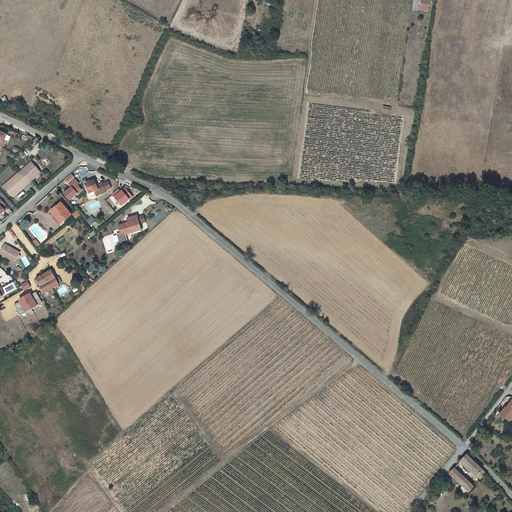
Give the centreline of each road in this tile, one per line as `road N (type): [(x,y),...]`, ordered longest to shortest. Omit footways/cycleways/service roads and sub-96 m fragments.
road 1 (residential): [(84,158),(161,196),(465,449)]
road 2 (track): [(357,360),(160,511)]
